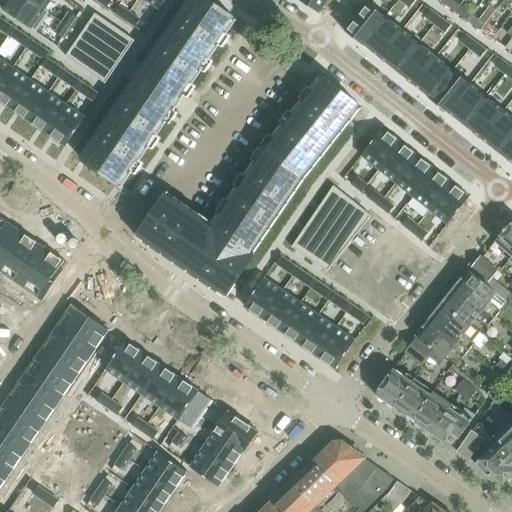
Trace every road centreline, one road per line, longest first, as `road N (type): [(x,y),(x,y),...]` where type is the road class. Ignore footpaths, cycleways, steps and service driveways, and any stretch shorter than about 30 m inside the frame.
road 1 (residential): [(505,187),(329,406)]
road 2 (residential): [(111,243),(329,406)]
road 3 (unknown): [(213,0),(62,196)]
road 4 (residential): [(505,187),(319,41)]
road 5 (residential): [(111,243),(0,427)]
road 6 (residential): [(479,511),(329,406)]
road 7 (residential): [(329,406),(223,511)]
road 8 (residential): [(0,151),(111,243)]
